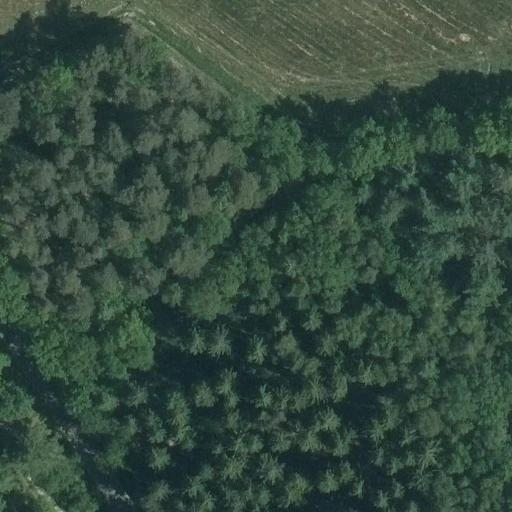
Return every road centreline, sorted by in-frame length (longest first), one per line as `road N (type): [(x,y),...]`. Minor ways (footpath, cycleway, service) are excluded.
road 1 (track): [(35,372),(299,180),(357,162),(511,141)]
road 2 (tertiary): [(124,511),(0,321)]
